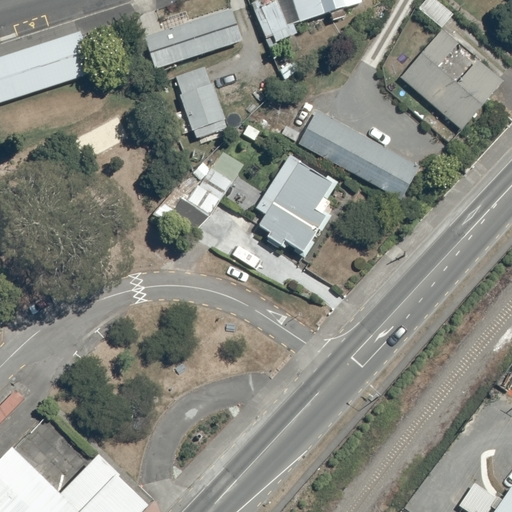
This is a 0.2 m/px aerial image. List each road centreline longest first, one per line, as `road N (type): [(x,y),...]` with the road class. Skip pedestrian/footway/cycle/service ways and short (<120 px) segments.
road 1 (unclassified): [(0,368),(68,313),(138,288),(178,285),(238,300),(339,370)]
road 2 (trunk): [(339,370),(511,186)]
road 3 (trunk): [(207,511),(339,370)]
